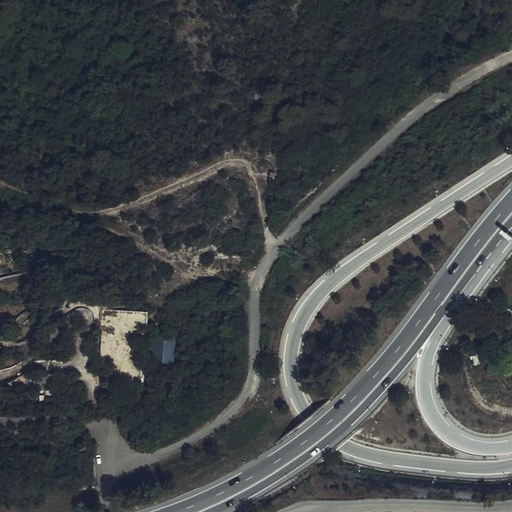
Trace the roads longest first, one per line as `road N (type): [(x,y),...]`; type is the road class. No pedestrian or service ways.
road 1 (unclassified): [(110,511),(108,470),(199,434),(248,395),(256,276),(313,208),(440,92),(511,54)]
road 2 (motorway): [(511,161),(325,286),(302,313),(289,367),(307,416),(340,450),(379,461),(511,465)]
road 3 (motorway): [(511,202),(348,401),(259,470),(173,511)]
road 4 (motorway): [(211,511),(342,428),(484,259)]
road 5 (track): [(275,252),(255,177),(243,164),(224,164),(152,198),(90,215),(0,191)]
road 6 (motorway): [(511,446),(463,441),(425,398),(434,341),(484,259)]
road 7 (unclassified): [(511,508),(307,511)]
